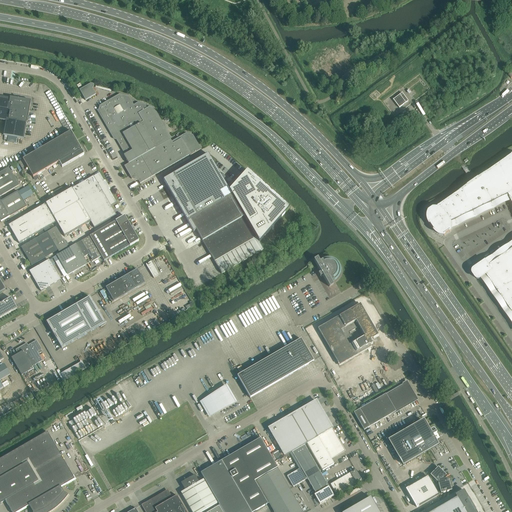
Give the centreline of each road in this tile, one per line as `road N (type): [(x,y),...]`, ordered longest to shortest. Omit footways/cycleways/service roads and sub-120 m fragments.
road 1 (primary): [(0,0),(116,28),(207,69),(286,127),(372,218)]
road 2 (unclassified): [(39,310),(147,250),(150,234),(58,80),(0,64)]
road 3 (primary): [(374,198),(244,74),(146,23),(62,0)]
road 4 (unclassified): [(91,511),(323,377)]
road 5 (primary): [(372,218),(511,417)]
road 6 (primary): [(511,390),(384,208)]
road 7 (unclassified): [(497,511),(401,346),(382,359)]
road 8 (unknown): [(214,440),(187,390),(187,374),(296,322)]
road 9 (primary): [(510,96),(374,198)]
road 10 (primary): [(384,208),(507,113)]
road 11 (residential): [(511,151),(425,208),(423,224),(447,243)]
road 12 (unknown): [(30,316),(52,352),(61,352),(107,320),(87,283)]
road 13 (unclassified): [(339,91),(312,99),(257,0)]
